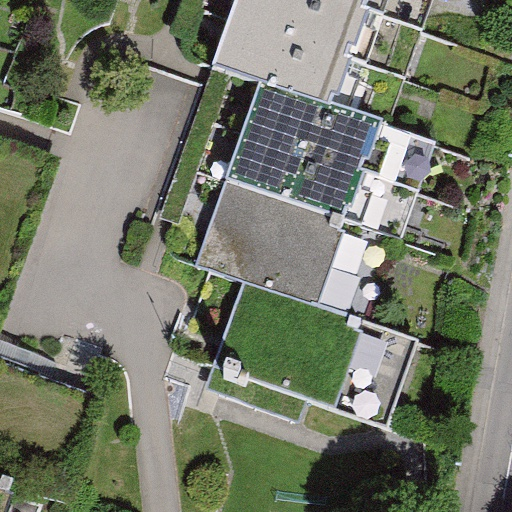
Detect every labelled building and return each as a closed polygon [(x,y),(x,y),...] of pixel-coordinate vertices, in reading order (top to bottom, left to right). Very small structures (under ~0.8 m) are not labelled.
[(396,90),(414,41),(297,0),(231,0),(222,27),(396,90)] [(310,0),(414,37),(427,0),(310,0)] [(380,140),(396,94),(221,30),(205,79),(380,140)] [(376,203),(396,149),(222,89),(202,143),(376,203)] [(370,252),(385,208),(211,148),(195,192),(370,252)] [(354,343),(382,257),(208,197),(179,284),(354,343)] [(380,458),(410,371),(234,311),(204,398),(380,458)] [(0,511),(40,511),(46,499),(0,483),(0,511)]
